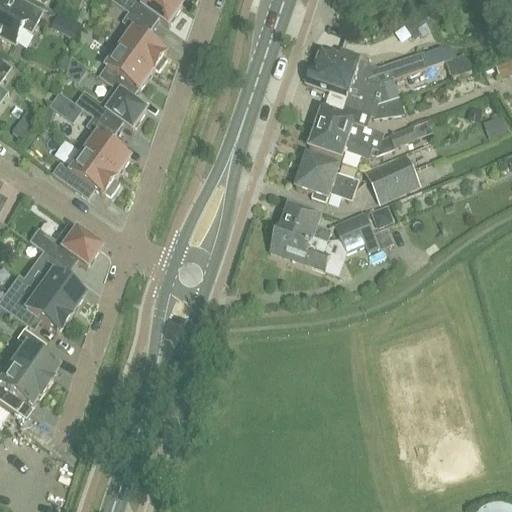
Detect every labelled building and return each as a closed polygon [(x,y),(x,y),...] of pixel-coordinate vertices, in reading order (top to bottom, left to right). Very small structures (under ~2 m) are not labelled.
[(177,6),(168,0),(140,0),(137,5),(130,0),(114,0),(112,4),(130,17),(152,33),(159,23),(169,30),(183,10),(177,6)] [(43,16),(20,3),(14,16),(0,8),(0,40),(15,48),(23,33),(32,37),(43,16)] [(417,16),(402,27),(414,44),(429,33),(417,16)] [(130,32),(116,50),(120,53),(153,77),(156,73),(159,75),(168,63),(164,61),(167,58),(145,42),(152,33),(130,17),(123,27),(130,32)] [(81,29),(71,24),(65,36),(75,41),(81,29)] [(441,52),(423,58),(427,70),(428,73),(445,67),(446,66),(441,52)] [(100,81),(114,91),(121,96),(131,104),(138,94),(139,95),(153,77),(120,53),(100,81)] [(321,54),(316,68),(368,86),(382,91),(381,88),(393,84),(403,81),(428,73),(427,70),(423,58),(398,66),(379,72),(377,72),(360,66),(361,63),(342,56),(341,56),(339,61),(332,58),(321,54)] [(445,67),(450,82),(475,72),(470,58),(446,66),(445,67)] [(0,88),(11,73),(0,65),(0,88)] [(308,74),(304,84),(307,85),(306,88),(321,93),(329,96),(347,102),(343,111),(370,121),(374,122),(376,110),(387,107),(385,100),(382,91),(368,86),(316,68),(314,73),(311,72),(310,75),(308,74)] [(131,104),(121,96),(114,91),(101,109),(85,97),(76,109),(94,122),(116,138),(123,127),(133,134),(147,115),(131,104)] [(54,115),(61,120),(71,105),(60,97),(49,112),(54,115)] [(374,122),(373,125),(405,121),(400,104),(387,107),(376,110),(374,122)] [(49,133),(54,115),(49,112),(39,126),(49,133)] [(318,117),(315,124),(318,125),(316,133),(373,152),(377,153),(381,144),(383,138),(366,132),(353,128),(354,126),(340,121),(322,115),(321,118),(318,117)] [(80,155),(117,181),(131,163),(109,147),(116,138),(94,122),(87,132),(94,137),(80,155)] [(428,125),(408,134),(413,145),(433,137),(428,125)] [(32,135),(19,126),(12,136),(25,145),(32,135)] [(310,141),(307,149),(310,150),(309,153),(342,164),(345,154),(369,162),(373,152),(316,133),(312,142),(310,141)] [(394,154),(413,145),(408,134),(389,142),(394,154)] [(117,181),(80,155),(67,173),(61,169),(53,179),(75,194),(82,185),(104,200),(106,198),(111,201),(120,188),(115,184),(117,181)] [(366,175),(380,210),(420,193),(406,159),(366,175)] [(306,160),(301,175),(353,193),(355,193),(358,185),(337,178),(338,175),(339,171),(306,160)] [(297,180),(295,187),(296,189),(295,192),(313,198),(311,203),(326,208),(330,197),(352,204),(355,193),(353,193),(301,175),(300,179),(297,180)] [(452,205),(444,209),(447,216),(455,212),(452,205)] [(279,230),(279,231),(313,242),(327,246),(330,235),(317,230),(320,222),(289,211),(286,220),(283,221),(279,229),(279,230)] [(336,230),(342,243),(370,231),(365,218),(336,230)] [(29,246),(48,260),(69,275),(76,265),(86,272),(100,252),(67,229),(55,247),(38,234),(29,246)] [(309,253),(313,242),(279,231),(270,257),(324,276),(330,260),(309,253)] [(373,238),(370,231),(342,243),(348,257),(366,249),(369,256),(393,245),(387,232),(373,238)] [(71,319),(73,316),(84,300),(62,284),(69,275),(48,260),(40,269),(47,274),(34,292),(71,319)] [(57,338),(71,319),(34,292),(27,302),(20,297),(7,316),(28,332),(35,322),(57,338)] [(10,369),(46,394),(53,384),(51,382),(58,372),(38,359),(45,349),(23,333),(16,344),(24,349),(10,369)] [(39,404),(46,394),(10,369),(0,383),(0,405),(16,417),(22,407),(30,412),(37,402),(39,404)]
